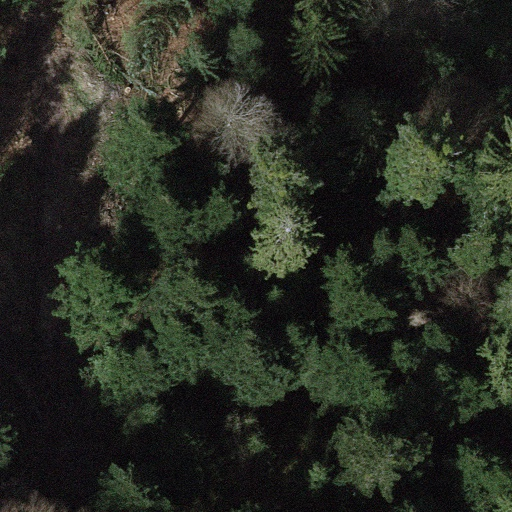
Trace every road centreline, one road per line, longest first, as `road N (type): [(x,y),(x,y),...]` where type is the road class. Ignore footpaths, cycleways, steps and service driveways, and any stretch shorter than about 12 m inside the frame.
road 1 (track): [(86,511),(52,392),(54,112),(32,0)]
road 2 (track): [(379,0),(511,85)]
